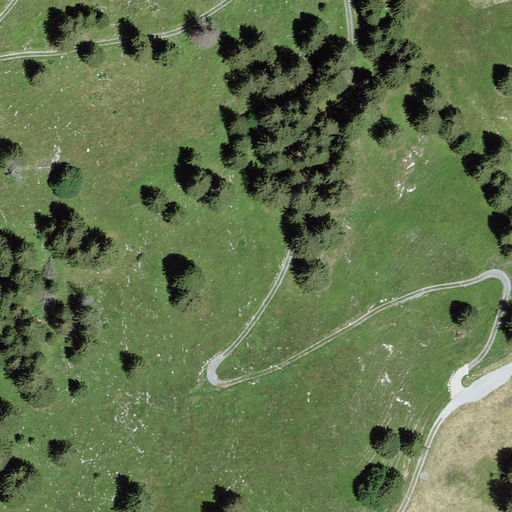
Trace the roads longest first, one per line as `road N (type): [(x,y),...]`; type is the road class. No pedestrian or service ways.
road 1 (track): [(461,398),(450,381),(483,350),(507,284),(498,271),(390,302),(302,354),(242,377),(221,384),(209,375),(210,361),(279,280),(303,222),(352,39),(343,0)]
road 2 (track): [(222,0),(171,32),(75,53),(0,58)]
road 3 (unclassified): [(402,511),(445,417),(511,368)]
